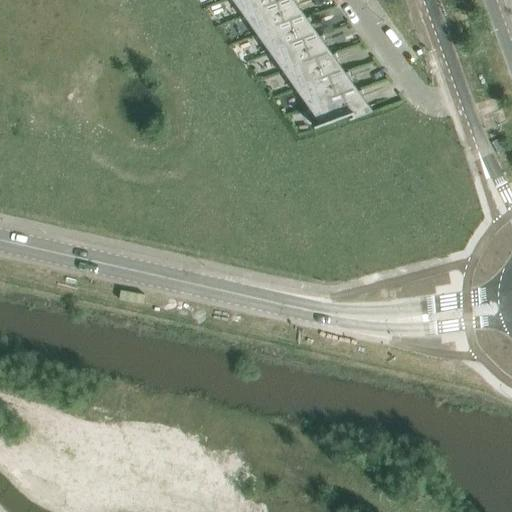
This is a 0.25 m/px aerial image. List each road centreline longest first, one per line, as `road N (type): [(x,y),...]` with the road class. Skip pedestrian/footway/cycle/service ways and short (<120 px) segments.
road 1 (tertiary): [(319,313),(0,242)]
road 2 (tertiary): [(319,313),(360,327),(511,324)]
road 3 (tertiary): [(510,287),(427,306),(319,313)]
road 4 (residential): [(464,101),(429,101),(352,0)]
